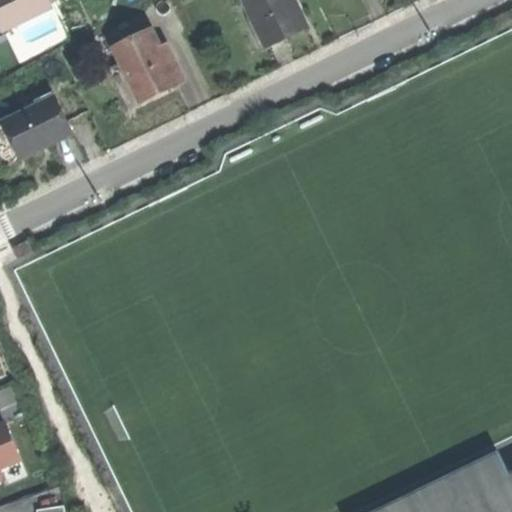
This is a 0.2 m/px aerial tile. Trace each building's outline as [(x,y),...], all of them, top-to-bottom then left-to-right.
[(0,0),(0,17),(4,26),(6,30),(50,8),(45,0),(0,0)] [(244,0),(267,47),(290,36),(305,29),(295,6),(292,7),(288,0),(244,0)] [(154,32),(118,49),(142,97),(162,88),(177,81),(163,50),(154,32)] [(170,47),(163,50),(177,81),(184,77),(170,47)] [(56,97),(7,124),(26,159),(51,147),(75,134),(56,97)] [(0,160),(5,170),(26,159),(7,124),(0,127),(0,160)] [(0,478),(5,477),(1,468),(23,458),(7,422),(0,425),(0,478)] [(511,511),(511,481),(448,511),(511,511)]
